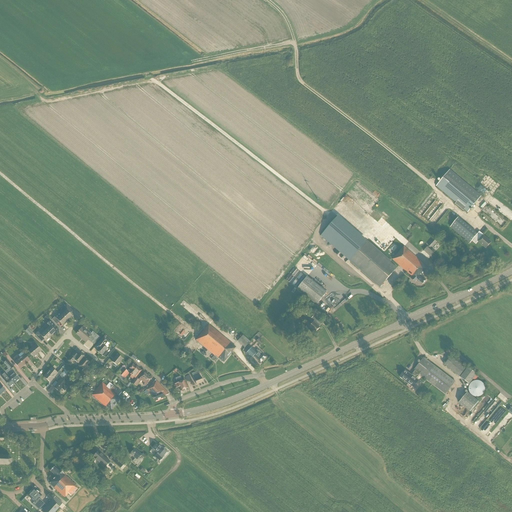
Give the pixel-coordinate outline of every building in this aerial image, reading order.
[(481,196),(450,170),(436,186),(468,212),(481,196)] [(479,186),(477,189),(483,193),(481,194),(486,198),(489,195),(479,186)] [(511,221),(511,212),(492,198),(488,204),(511,221)] [(436,200),(422,216),(433,227),(441,218),(435,212),(442,205),(436,200)] [(366,242),(337,217),(321,235),(350,260),(380,287),(397,268),(390,262),(391,262),(367,241),(366,242)] [(470,243),(475,237),(477,234),(458,218),(450,227),(470,243)] [(479,232),(477,234),(475,237),(479,240),(478,241),(486,248),(491,242),(479,232)] [(426,244),(430,249),(436,242),(432,238),(426,244)] [(421,261),(404,246),(393,259),(413,277),(411,279),(415,282),(418,279),(423,284),(426,280),(422,276),(426,271),(425,271),(428,268),(427,267),(429,265),(423,259),(421,261)] [(434,253),(427,247),(424,251),(431,257),(434,253)] [(307,277),(298,288),(317,304),(327,292),(307,277)] [(62,315),(67,321),(72,316),(69,314),(72,311),(67,305),(59,312),(62,315)] [(196,322),(201,316),(193,311),(189,316),(186,314),(182,320),(191,327),(195,322),(197,324),(193,329),(197,332),(202,326),(196,322)] [(67,321),(62,315),(59,312),(52,320),(57,325),(59,322),(63,325),(67,321)] [(309,327),(316,332),(320,328),(319,327),(323,323),(314,315),(312,318),(315,320),(309,327)] [(292,331),(299,324),(295,320),(288,327),(292,331)] [(57,328),(50,321),(47,324),(47,323),(42,328),(43,329),(51,337),(55,332),(54,331),(57,328)] [(233,351),(236,347),(209,325),(196,340),(214,355),(211,359),(213,361),(216,357),(218,359),(219,358),(224,362),(233,351)] [(100,337),(98,335),(93,331),(90,335),(82,328),(77,334),(83,339),(82,339),(86,342),(89,339),(95,344),(100,337)] [(46,341),(51,337),(43,329),(41,331),(43,333),(41,335),(38,333),(35,335),(40,340),(43,338),(46,341)] [(244,348),(250,342),(243,335),(238,341),(244,348)] [(102,355),(107,348),(104,346),(107,342),(103,338),(98,343),(101,346),(97,351),(102,355)] [(33,357),(41,351),(36,345),(28,351),(33,357)] [(257,352),(251,347),(249,345),(245,350),(247,352),(246,353),(251,358),(253,356),(260,363),(266,357),(259,350),(257,352)] [(71,364),(74,360),(79,364),(85,357),(80,353),(77,356),(74,353),(68,361),(71,364)] [(20,368),(29,361),(24,354),(15,362),(20,368)] [(112,362),(117,366),(122,359),(117,355),(112,362)] [(466,368),(451,356),(444,365),(459,376),(466,368)] [(420,374),(446,394),(455,382),(424,357),(414,370),(415,370),(420,374)] [(80,373),(83,375),(85,373),(88,370),(85,368),(90,363),(85,358),(79,365),(83,369),(80,373)] [(7,374),(14,383),(19,379),(11,369),(14,367),(7,359),(3,362),(8,369),(5,372),(7,374)] [(57,378),(62,373),(68,366),(65,364),(57,373),(51,368),(44,377),(50,382),(55,376),(57,378)] [(129,368),(132,371),(130,374),(135,378),(141,370),(136,366),(133,364),(129,368)] [(477,375),(468,368),(460,377),(469,384),(477,375)] [(68,373),(65,370),(62,373),(57,378),(60,380),(54,388),(59,392),(62,388),(64,391),(68,386),(66,384),(63,381),(65,378),(64,377),(68,373)] [(418,381),(416,379),(420,374),(415,370),(411,375),(405,370),(400,376),(413,387),(418,381)] [(194,380),(196,385),(203,382),(198,371),(192,374),(194,380)] [(141,381),(144,382),(145,383),(144,385),(145,386),(152,379),(144,373),(139,380),(136,378),(132,383),(135,385),(138,382),(139,383),(141,381)] [(14,383),(7,374),(5,376),(4,374),(1,377),(10,387),(14,383)] [(181,391),(188,388),(184,380),(182,382),(181,379),(180,376),(175,378),(177,383),(175,384),(176,388),(178,387),(179,387),(181,391)] [(469,386),(468,389),(469,391),(470,393),(471,395),(473,396),(476,397),(478,397),(480,396),(482,395),(484,393),(485,391),(485,389),(485,386),(484,384),(482,382),(480,381),(478,380),(476,380),(473,381),(471,382),(470,384),(469,386)] [(163,397),(169,394),(156,381),(147,390),(153,396),(155,401),(163,398),(163,397)] [(118,396),(121,393),(113,386),(110,389),(102,382),(91,396),(105,408),(106,406),(111,410),(118,402),(120,400),(118,398),(119,397),(118,396)] [(479,401),(467,392),(459,402),(470,412),(479,401)] [(481,402),(474,411),(479,416),(474,423),(481,428),(498,405),(493,401),(488,407),(481,402)] [(497,438),(511,417),(511,415),(506,412),(495,427),(492,425),(489,428),(493,430),(487,438),(490,441),(494,436),(497,438)] [(501,442),(502,444),(509,435),(504,431),(494,444),(497,447),(501,442)] [(154,457),(159,461),(163,457),(167,452),(167,450),(165,448),(164,449),(157,443),(153,448),(158,453),(157,454),(154,457)] [(141,455),(134,449),(130,454),(135,458),(133,461),(137,465),(141,460),(138,457),(140,454),(141,455)] [(98,451),(92,457),(102,466),(108,459),(98,451)] [(114,453),(109,458),(120,467),(125,462),(114,453)] [(12,463),(12,458),(9,456),(0,455),(0,464),(8,465),(12,463)] [(65,498),(77,485),(60,470),(58,472),(54,467),(50,471),(55,475),(51,480),(52,480),(49,483),(65,498)] [(39,510),(45,504),(39,499),(42,496),(34,488),(27,495),(34,502),(32,504),(39,510)] [(52,500),(45,509),(44,508),(42,510),(42,511),(54,511),(59,507),(52,500)]
